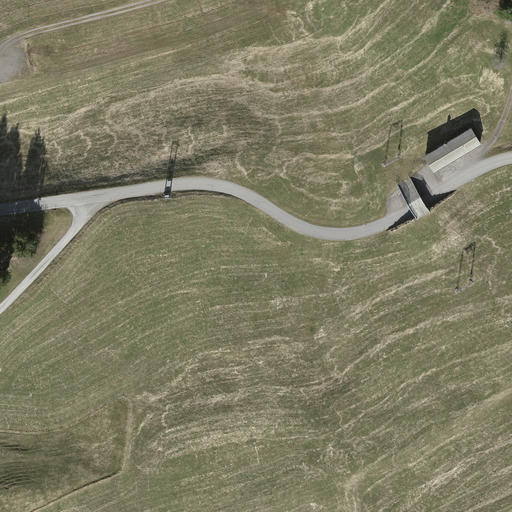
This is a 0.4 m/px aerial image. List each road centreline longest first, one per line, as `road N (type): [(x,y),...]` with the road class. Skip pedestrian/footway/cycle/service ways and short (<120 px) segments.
road 1 (unclassified): [(85,198),(220,184),(304,230),(340,236),(385,226),(476,174)]
road 2 (unclassified): [(85,198),(77,226),(0,310)]
